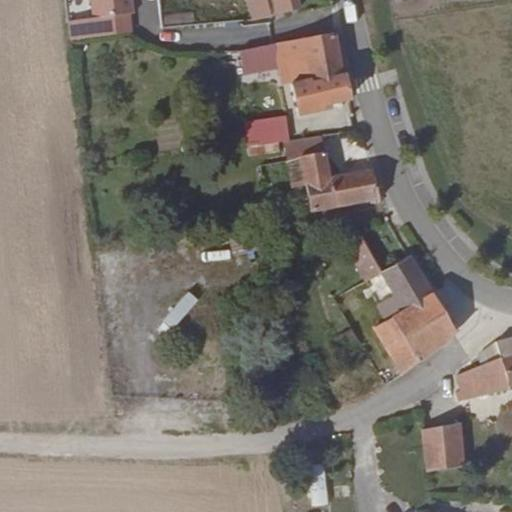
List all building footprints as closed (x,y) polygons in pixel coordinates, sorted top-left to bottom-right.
[(90,0),(93,18),(133,13),(130,0),(90,0)] [(193,9),(164,16),(167,27),(195,20),(193,9)] [(334,33),(275,44),(277,55),(303,51),(307,77),(341,72),(334,33)] [(251,48),(239,48),(243,72),(255,70),(278,65),(277,55),(275,44),(251,48)] [(277,55),(278,65),(288,64),(290,81),(288,83),(294,113),(320,109),(320,105),(346,100),(341,72),(307,77),(303,51),(277,55)] [(265,137),(265,144),(282,143),(283,142),(281,123),(257,127),(259,137),(265,137)] [(286,160),(296,159),(320,156),(317,137),(283,142),(282,143),(286,160)] [(296,159),(307,214),(331,209),(325,177),(320,156),(296,159)] [(325,177),(331,209),(376,200),(367,169),(325,177)] [(343,248),(362,283),(377,275),(355,240),(343,248)] [(364,317),(410,388),(446,358),(453,335),(406,258),(377,275),(394,302),(364,317)] [(511,407),(511,344),(490,357),(491,363),(479,369),(482,381),(452,392),(460,421),(511,407)] [(448,424),(460,421),(452,392),(442,399),(448,424)] [(313,505),(329,504),(328,463),(311,464),(313,505)]
